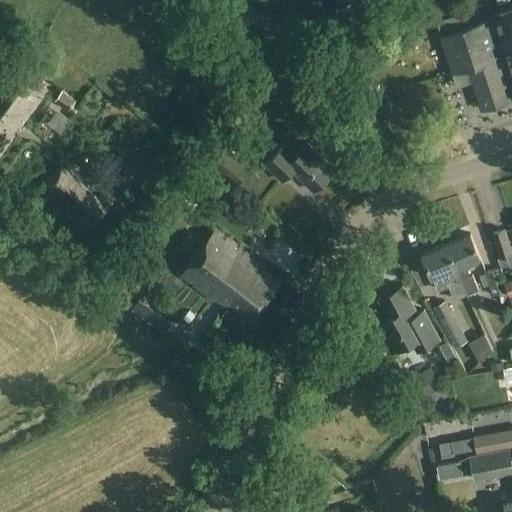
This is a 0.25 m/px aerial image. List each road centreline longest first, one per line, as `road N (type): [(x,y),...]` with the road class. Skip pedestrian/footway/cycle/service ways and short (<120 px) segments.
road 1 (tertiary): [(211,511),(346,241),(406,189)]
road 2 (residential): [(406,189),(344,88),(307,53),(223,0)]
